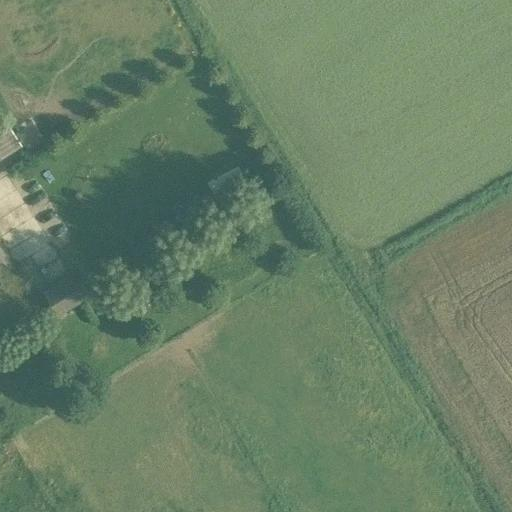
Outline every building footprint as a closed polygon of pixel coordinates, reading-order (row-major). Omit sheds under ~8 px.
[(0,158),(27,143),(11,113),(0,119),(0,158)] [(241,166),(207,179),(211,191),(246,178),(241,166)] [(49,198),(13,221),(32,252),(69,229),(49,198)] [(274,206),(258,210),(262,229),(278,226),(274,206)] [(0,274),(17,266),(0,235),(0,274)] [(41,283),(65,313),(88,294),(64,265),(41,283)] [(75,421),(51,436),(75,476),(99,462),(84,435),(130,409),(112,379),(67,407),(75,421)]
